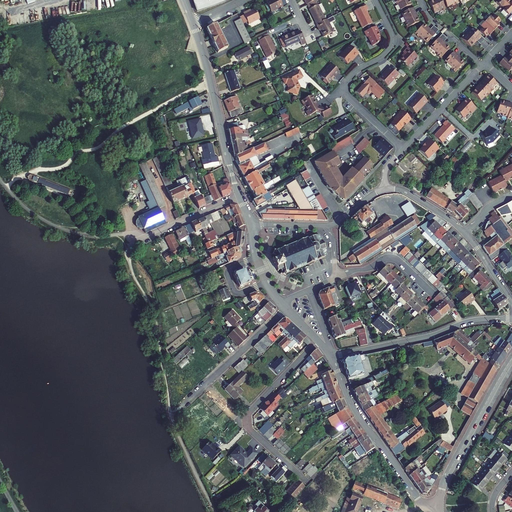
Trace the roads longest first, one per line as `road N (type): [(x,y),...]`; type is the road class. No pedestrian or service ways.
road 1 (residential): [(403,148),(343,91),(391,44),(375,0)]
road 2 (tertiary): [(331,356),(348,399),(414,495),(438,507)]
road 3 (residential): [(511,320),(477,318),(331,356)]
road 4 (tertiary): [(192,23),(239,195)]
road 5 (residential): [(438,507),(446,474),(511,356)]
road 6 (residential): [(128,240),(239,195)]
